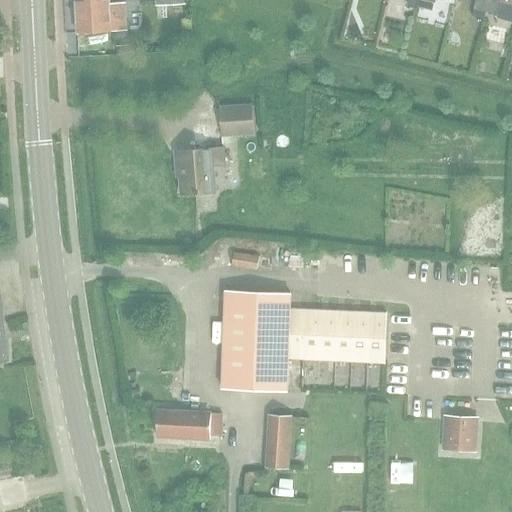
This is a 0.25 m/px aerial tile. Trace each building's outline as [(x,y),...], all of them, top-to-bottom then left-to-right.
[(126,29),(125,2),(110,3),(109,0),(75,0),(77,32),(126,29)] [(419,0),(418,6),(432,10),(434,2),(435,2),(435,0),(419,0)] [(475,0),(474,7),(472,15),(484,18),(485,10),(486,10),(488,0),(475,0)] [(511,20),(511,0),(488,0),(486,10),(497,13),(496,17),(511,20)] [(252,104),(220,107),(222,135),(254,132),(252,104)] [(179,166),(181,194),(215,191),(212,159),(224,159),(223,147),(176,150),(177,166),(179,166)] [(261,271),(263,258),(238,253),(235,267),(261,271)] [(306,359),(383,362),(386,362),(388,313),(293,311),(293,293),(229,291),(224,388),(289,390),(289,375),(305,375),(306,359)] [(0,408),(13,407),(8,371),(0,371),(0,408)] [(223,439),(224,417),(212,417),(212,413),(159,410),(157,438),(210,441),(210,438),(223,439)] [(475,449),(477,417),(446,415),(444,448),(475,449)] [(291,470),(295,418),(272,417),(269,468),(291,470)]
